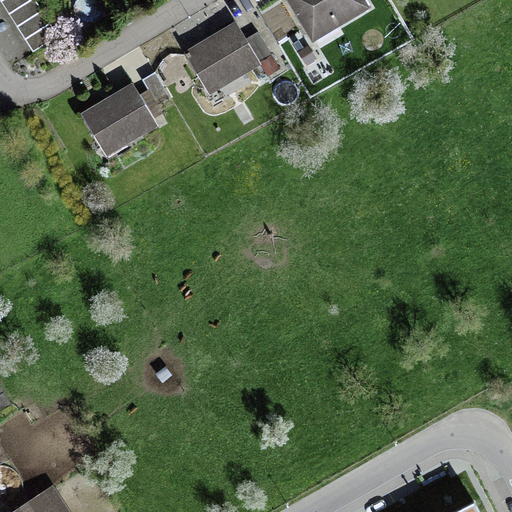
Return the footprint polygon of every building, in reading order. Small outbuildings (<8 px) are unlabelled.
[(36,0),(1,0),(34,52),(59,36),(36,0)] [(358,0),(280,0),(309,48),(367,14),(358,0)] [(231,24),(180,56),(208,100),(259,68),(231,24)] [(155,73),(143,81),(159,106),(170,99),(155,73)] [(129,87),(76,116),(103,163),(155,134),(129,87)] [(0,388),(0,413),(11,408),(0,388)] [(67,511),(51,486),(11,511),(67,511)] [(479,511),(474,502),(455,511),(479,511)]
